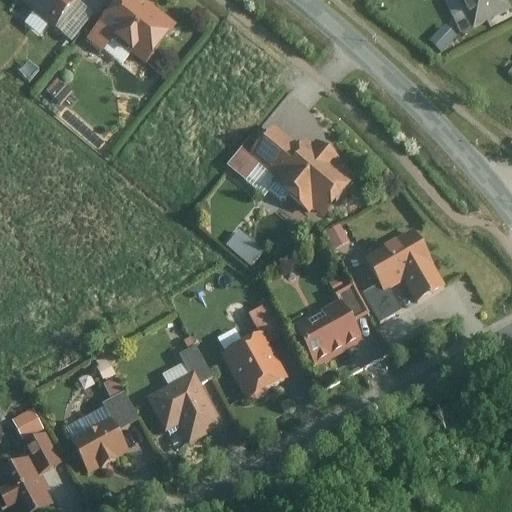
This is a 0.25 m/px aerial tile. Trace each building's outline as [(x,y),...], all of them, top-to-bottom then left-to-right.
[(18,0),(18,1),(53,31),(79,0),(18,0)] [(146,66),(177,24),(145,0),(118,0),(87,42),(102,53),(112,40),(146,66)] [(467,0),(483,32),(511,17),(511,7),(508,0),(467,0)] [(458,37),(446,26),(432,42),(444,52),(458,37)] [(63,104),(73,92),(61,82),(51,93),(63,104)] [(324,219),(357,178),(305,137),(297,147),(275,130),(251,160),(281,184),(276,191),(310,218),(315,212),(324,219)] [(350,243),(341,227),(328,234),(337,251),(350,243)] [(267,254),(241,231),(228,246),(253,269),(267,254)] [(447,287),(415,232),(367,260),(381,285),(385,293),(390,291),(403,283),(416,305),(447,287)] [(381,285),(362,296),(378,326),(402,313),(390,291),(385,293),(381,285)] [(355,287),(338,297),(340,301),(353,324),(371,314),(355,287)] [(353,324),(340,301),(291,329),(315,369),(364,341),(353,324)] [(269,306),(253,314),(262,333),(268,344),(284,336),(269,306)] [(268,344),(262,333),(221,355),(247,403),(288,382),(268,344)] [(214,379),(198,348),(185,355),(195,374),(201,386),(214,379)] [(201,386),(195,374),(147,400),(165,434),(179,426),(190,446),(224,428),(201,386)] [(121,382),(107,385),(110,396),(123,393),(121,382)] [(142,422),(128,393),(105,403),(113,420),(119,433),(142,422)] [(36,410),(14,421),(25,443),(47,432),(36,410)] [(119,433),(113,420),(72,441),(89,475),(131,454),(119,433)] [(62,464),(47,435),(25,447),(31,458),(40,475),(62,464)] [(40,475),(31,458),(0,474),(0,488),(2,493),(0,493),(0,505),(3,511),(8,511),(13,510),(14,511),(41,511),(55,505),(40,475)]
